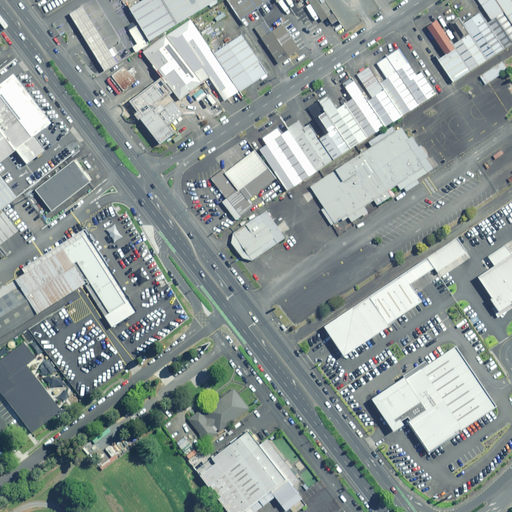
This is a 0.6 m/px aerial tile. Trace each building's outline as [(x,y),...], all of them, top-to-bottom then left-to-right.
[(147,41),(175,24),(160,0),(140,0),(128,8),(147,41)] [(160,0),(175,24),(215,0),(160,0)] [(266,0),(222,0),(235,20),(266,0)] [(306,0),(321,22),(327,18),(332,25),(337,21),(323,0),(306,0)] [(483,24),(501,51),(511,43),(511,29),(492,0),(474,0),(488,21),(483,24)] [(511,0),(492,0),(511,29),(511,0)] [(65,14),(100,72),(112,64),(77,7),(65,14)] [(362,20),(356,11),(346,18),(352,27),(362,20)] [(223,12),(215,18),(218,22),(226,16),(223,12)] [(459,25),(483,62),(501,51),(483,24),(477,14),(459,25)] [(224,102),(239,91),(212,52),(189,19),(165,35),(199,84),(208,78),(224,102)] [(439,29),(467,72),(483,62),(459,25),(455,19),(439,29)] [(439,29),(434,21),(415,33),(449,84),(467,72),(439,29)] [(262,23),(251,30),(273,65),(296,51),(279,25),(268,32),(262,23)] [(136,52),(147,45),(136,27),(129,31),(138,44),(133,47),(136,52)] [(267,72),(240,32),(212,52),(239,91),(267,72)] [(199,84),(165,35),(143,51),(177,100),(199,84)] [(393,73),(415,105),(432,94),(417,73),(413,75),(396,48),(382,57),(393,73)] [(507,74),(502,66),(480,81),(485,88),(507,74)] [(122,67),(107,77),(117,91),(131,81),(122,67)] [(365,68),(354,75),(368,98),(379,91),(375,84),(365,68)] [(397,117),(415,105),(393,73),(375,84),(397,117)] [(14,74),(0,85),(0,131),(26,164),(44,150),(32,136),(51,121),(14,74)] [(364,138),(380,128),(362,102),(350,83),(340,89),(347,99),(340,103),(341,104),(364,138)] [(397,116),(379,91),(362,102),(380,128),(397,116)] [(346,150),(364,138),(341,104),(332,110),(324,98),(315,104),(346,150)] [(153,109),(141,118),(161,144),(175,133),(169,125),(183,114),(173,101),(165,108),(162,104),(154,110),(153,109)] [(330,161),(346,150),(315,104),(315,103),(304,110),(321,135),(315,139),(330,161)] [(409,141),(398,124),(369,142),(372,147),(311,186),(336,225),(374,200),(376,204),(390,195),(388,191),(397,185),(401,191),(433,170),(413,139),(409,141)] [(314,172),(330,161),(315,139),(308,128),(292,139),(314,172)] [(283,192),(314,172),(292,139),(286,131),(256,151),(283,192)] [(511,164),(511,147),(499,156),(508,168),(511,164)] [(271,180),(250,152),(223,173),(220,169),(207,180),(236,218),(248,208),(243,202),(271,180)] [(84,184),(69,164),(32,193),(47,213),(84,184)] [(0,210),(16,198),(0,177),(0,210)] [(281,239),(262,211),(229,233),(247,261),(281,239)] [(2,212),(0,213),(0,242),(16,230),(2,212)] [(136,310),(83,228),(20,268),(23,273),(13,279),(35,314),(83,284),(110,326),(136,310)] [(494,266),(477,277),(491,298),(489,299),(494,307),(492,309),(497,317),(511,307),(510,304),(511,303),(510,302),(511,300),(511,253),(511,254),(505,245),(488,257),(494,266)] [(425,259),(323,327),(343,357),(396,322),(394,319),(420,302),(408,285),(432,269),(425,259)] [(0,335),(35,314),(13,279),(0,287),(0,335)] [(72,319),(74,322),(83,316),(74,302),(65,307),(72,319)] [(58,312),(65,323),(72,319),(65,307),(58,312)] [(458,344),(375,399),(395,429),(409,420),(430,452),(499,406),(458,344)] [(246,409),(230,387),(188,420),(204,441),(246,409)] [(206,473),(236,511),(245,511),(286,480),(250,434),(217,459),(220,463),(206,473)] [(301,499),(289,484),(274,496),(286,511),(301,499)]
